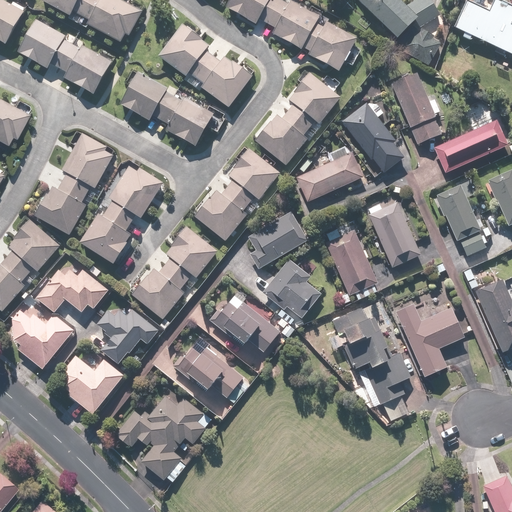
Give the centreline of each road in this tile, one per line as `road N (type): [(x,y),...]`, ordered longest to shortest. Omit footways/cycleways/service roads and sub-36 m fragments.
road 1 (residential): [(183,0),(270,54),(278,70),(195,187)]
road 2 (residential): [(0,390),(132,511)]
road 3 (residential): [(195,187),(59,107)]
road 4 (residential): [(0,219),(59,107)]
